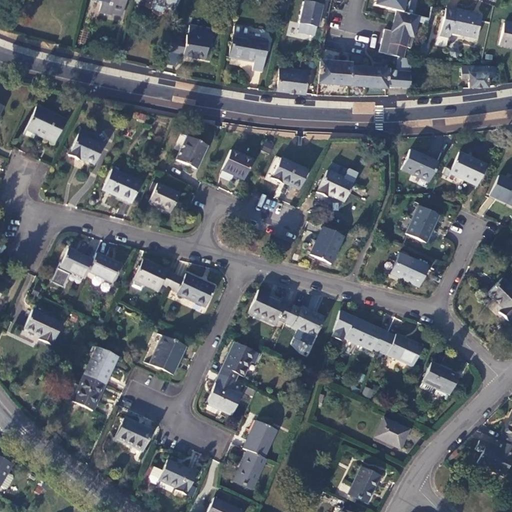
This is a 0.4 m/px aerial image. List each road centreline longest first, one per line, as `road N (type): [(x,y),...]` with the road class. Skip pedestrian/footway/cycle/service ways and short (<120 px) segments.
road 1 (tertiary): [(511,102),(310,115),(208,102),(0,50)]
road 2 (residential): [(432,315),(245,264)]
road 3 (tertiary): [(0,413),(119,511)]
road 4 (residential): [(183,404),(245,264)]
road 5 (residential): [(504,380),(422,463),(406,491)]
road 6 (residential): [(198,253),(63,220)]
road 7 (residential): [(198,253),(218,195),(278,218)]
